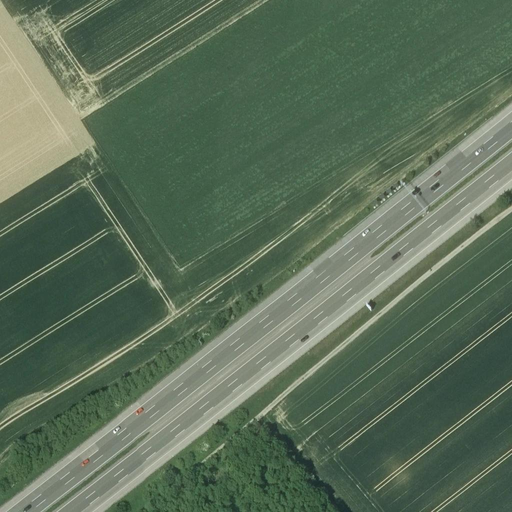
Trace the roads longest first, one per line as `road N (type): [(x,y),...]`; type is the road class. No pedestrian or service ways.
road 1 (motorway): [(511,121),(21,511)]
road 2 (motorway): [(82,511),(511,170)]
road 3 (track): [(511,211),(144,511)]
